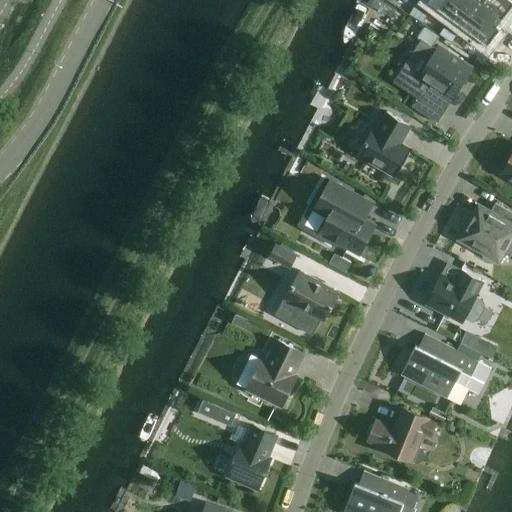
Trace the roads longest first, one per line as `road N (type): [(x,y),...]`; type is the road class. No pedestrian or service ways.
road 1 (residential): [(293,511),(321,430),(424,222),(511,83)]
road 2 (tertiary): [(0,170),(40,120),(104,0)]
